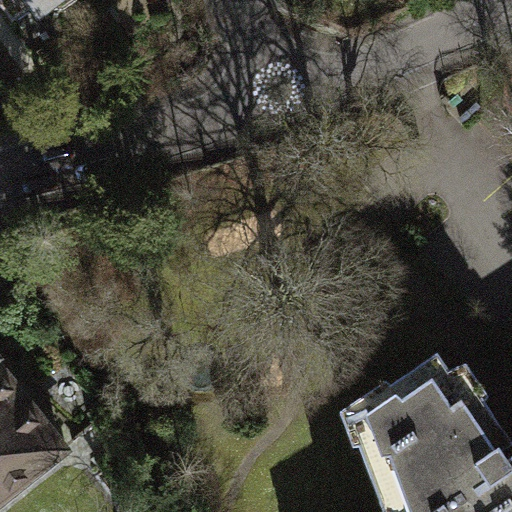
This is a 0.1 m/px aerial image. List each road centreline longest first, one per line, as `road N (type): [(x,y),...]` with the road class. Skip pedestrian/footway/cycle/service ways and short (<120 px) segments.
road 1 (residential): [(273,98),(0,177)]
road 2 (residential): [(511,1),(273,98)]
